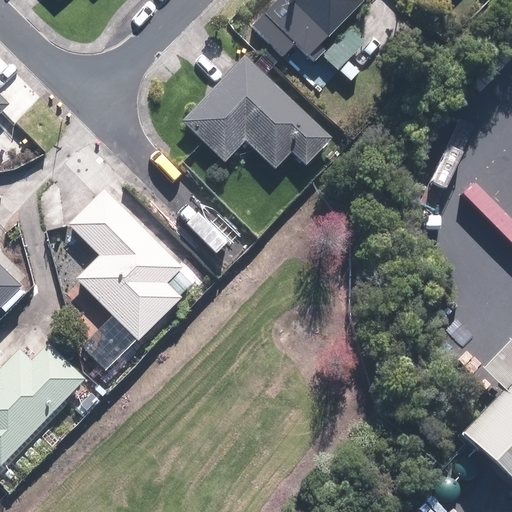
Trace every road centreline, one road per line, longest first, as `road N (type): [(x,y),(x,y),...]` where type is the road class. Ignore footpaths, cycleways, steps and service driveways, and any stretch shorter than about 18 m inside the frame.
road 1 (residential): [(237,248),(85,100)]
road 2 (residential): [(186,0),(85,100)]
road 3 (residential): [(85,100),(0,12)]
